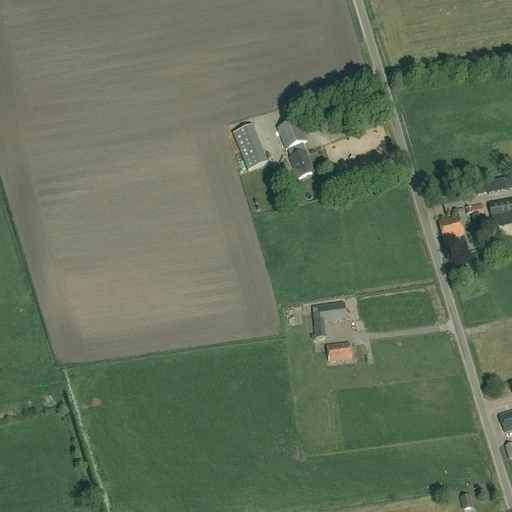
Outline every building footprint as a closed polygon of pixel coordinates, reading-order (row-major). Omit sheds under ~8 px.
[(333,124),(325,118),(317,127),(324,134),(333,124)] [(299,180),(312,175),(308,167),(310,166),(305,152),(300,154),(296,146),(306,142),(298,121),(277,129),(286,151),(289,149),(293,157),(290,158),(299,180)] [(253,127),(233,135),(248,172),(268,164),(253,127)] [(511,177),(486,182),(488,194),(511,189),(511,177)] [(500,217),(509,215),(511,214),(511,199),(497,202),(498,203),(500,217)] [(500,217),(498,203),(492,204),(491,203),(471,207),(471,208),(471,214),(472,216),(483,214),(483,211),(489,210),(491,219),(498,217),(500,217)] [(500,217),(498,217),(502,237),(511,235),(511,234),(511,233),(511,214),(509,215),(500,217)] [(459,218),(443,222),(438,223),(443,241),(445,248),(452,246),(450,239),(453,238),(464,236),(459,218)] [(323,324),(346,320),(344,304),(312,309),(314,340),(324,340),(323,324)] [(328,363),(351,360),(349,344),(326,347),(328,363)] [(511,412),(499,417),(501,425),(504,434),(511,431),(511,412)] [(461,498),(463,511),(472,509),(470,497),(461,498)]
